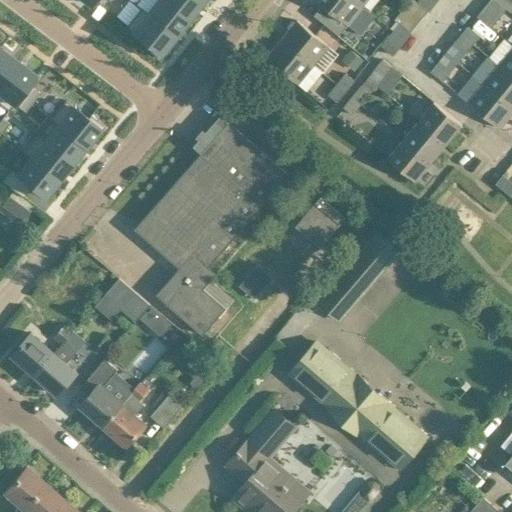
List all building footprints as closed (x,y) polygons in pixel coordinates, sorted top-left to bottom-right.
[(140,8),(174,36),(187,19),(163,0),(156,0),(147,13),(140,8)] [(163,0),(187,19),(201,2),(197,0),(163,0)] [(323,5),(315,16),(339,36),(348,25),(359,35),(375,16),(363,7),(355,0),(322,0),(320,3),(323,5)] [(431,0),(420,0),(418,2),(429,11),(436,4),(431,0)] [(140,8),(125,26),(147,44),(145,47),(159,58),(170,45),(168,43),(174,36),(140,8)] [(298,20),(282,39),(314,65),(329,46),(298,20)] [(401,24),(394,32),(405,41),(412,33),(401,24)] [(480,36),(469,27),(462,35),(473,44),(480,36)] [(394,32),(388,40),(399,49),(405,41),(394,32)] [(473,44),(462,35),(456,43),(467,52),(473,44)] [(314,65),(282,39),(267,58),(298,84),(314,65)] [(0,48),(0,83),(17,61),(0,48)] [(511,75),(511,49),(499,65),(511,75)] [(384,60),(375,71),(383,78),(392,67),(384,60)] [(17,61),(0,83),(0,103),(8,110),(35,75),(17,61)] [(449,73),(438,64),(432,72),(443,81),(449,73)] [(511,106),(511,75),(499,65),(484,83),(511,106)] [(346,74),(337,84),(346,91),(354,80),(346,74)] [(500,129),(511,114),(511,106),(484,83),(469,103),(500,129)] [(337,102),(346,91),(337,84),(328,95),(337,102)] [(362,86),(353,97),(361,104),(370,93),(362,86)] [(33,87),(25,97),(32,102),(39,92),(33,87)] [(25,97),(18,107),(25,112),(32,102),(25,97)] [(352,115),(361,104),(353,97),(344,108),(352,115)] [(66,100),(51,118),(86,145),(91,138),(93,140),(104,126),(90,115),(87,118),(66,100)] [(434,102),(419,121),(447,143),(462,125),(434,102)] [(217,273),(209,265),(287,175),(219,116),(191,147),(200,154),(134,230),(179,269),(183,283),(166,303),(204,334),(235,298),(212,278),(217,273)] [(2,118),(0,120),(0,131),(1,132),(9,123),(2,118)] [(39,134),(38,134),(72,162),(86,145),(51,118),(57,124),(45,139),(39,134)] [(432,162),(447,143),(419,121),(404,139),(432,162)] [(38,134),(24,151),(59,179),(72,162),(38,134)] [(417,181),(432,162),(404,139),(389,158),(417,181)] [(11,168),(0,181),(23,196),(31,186),(44,197),(59,179),(24,151),(24,152),(30,157),(17,173),(11,168)] [(321,196),(296,226),(321,246),(345,217),(321,196)] [(378,230),(317,301),(340,322),(402,251),(378,230)] [(255,299),(273,277),(257,264),(239,285),(255,299)] [(136,321),(150,304),(119,277),(104,294),(136,321)] [(318,308),(315,299),(304,304),(307,312),(318,308)] [(62,343),(72,331),(64,324),(54,336),(62,343)] [(76,373),(66,364),(74,354),(70,350),(80,338),(72,331),(62,343),(62,344),(54,353),(35,374),(58,394),(76,373)] [(35,374),(54,353),(31,333),(12,354),(35,374)] [(212,349),(221,356),(228,348),(219,341),(212,349)] [(317,341),(290,373),(330,408),(329,409),(358,434),(360,433),(400,467),(427,436),(386,401),(388,400),(359,375),(357,376),(317,341)] [(188,371),(201,382),(218,363),(204,352),(188,371)] [(90,394),(80,405),(103,425),(130,395),(110,377),(117,369),(105,358),(94,371),(81,386),(90,394)] [(149,389),(142,383),(140,382),(130,395),(103,425),(126,445),(144,424),(135,416),(144,404),(140,400),(149,389)] [(156,409),(150,416),(164,428),(189,397),(176,386),(166,397),(156,409)] [(275,408),(226,465),(246,482),(232,498),(246,509),(250,505),(257,511),(291,511),(301,501),(274,478),(282,469),(269,459),(296,427),(275,408)] [(3,492),(22,509),(39,488),(33,483),(38,477),(26,466),(3,492)] [(464,486),(443,469),(434,481),(455,497),(464,486)] [(25,511),(52,511),(60,503),(54,497),(57,493),(45,482),(39,488),(22,509),(25,511)] [(363,489),(364,495),(370,500),(378,490),(377,485),(374,482),(369,483),(363,489)] [(483,496),(468,511),(494,511),(497,509),(483,496)] [(63,498),(60,503),(52,511),(73,511),(76,509),(63,498)]
